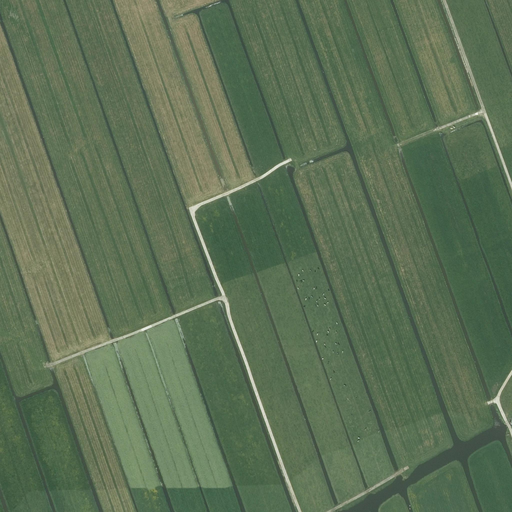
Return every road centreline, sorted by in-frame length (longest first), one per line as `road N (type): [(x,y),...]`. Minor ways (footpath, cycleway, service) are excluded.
road 1 (track): [(299,511),(190,209),(290,159)]
road 2 (track): [(511,187),(444,0)]
road 3 (track): [(223,298),(47,366)]
